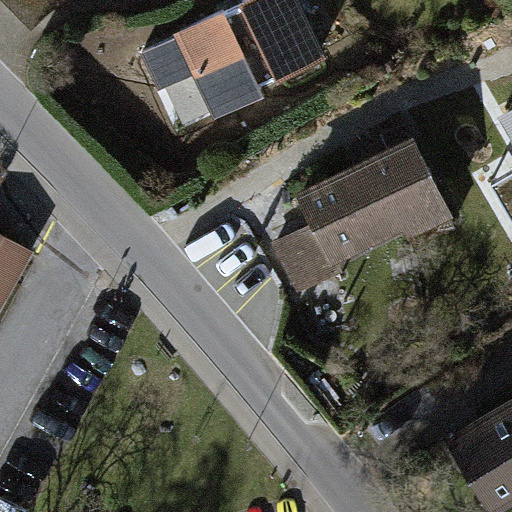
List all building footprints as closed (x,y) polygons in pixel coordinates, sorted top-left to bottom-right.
[(0,0),(0,11),(29,40),(64,0),(0,0)] [(284,0),(173,0),(154,9),(200,108),(311,57),(284,0)] [(511,76),(493,86),(511,123),(511,76)] [(395,121),(278,181),(299,220),(269,235),(293,281),(439,206),(395,121)] [(0,336),(42,263),(0,239),(0,336)] [(511,363),(425,418),(472,494),(511,469),(511,363)]
